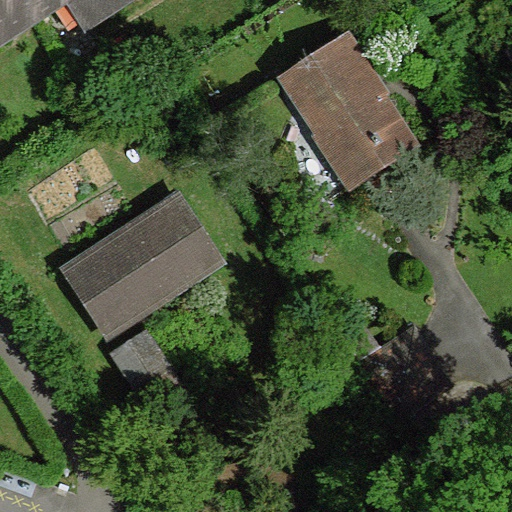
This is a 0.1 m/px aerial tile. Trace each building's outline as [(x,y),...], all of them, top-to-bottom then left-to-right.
[(0,0),(0,42),(65,0),(0,0)] [(70,0),(88,26),(127,0),(70,0)] [(350,42),(289,82),(354,188),(413,149),(350,42)] [(181,200),(68,274),(90,305),(139,274),(159,303),(222,262),(181,200)] [(450,386),(415,334),(366,365),(402,418),(450,386)] [(180,387),(147,336),(118,355),(150,406),(180,387)] [(252,491),(248,463),(185,474),(189,501),(252,491)]
